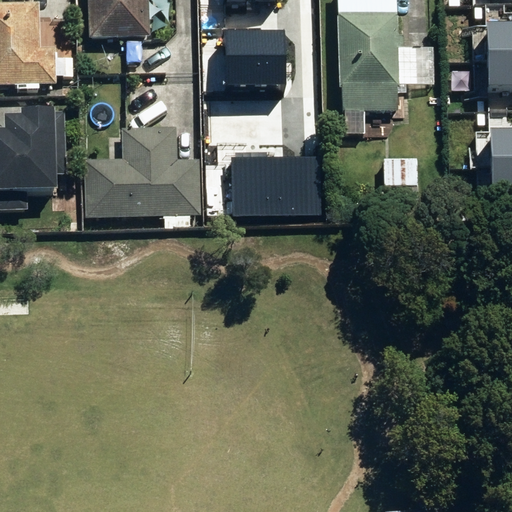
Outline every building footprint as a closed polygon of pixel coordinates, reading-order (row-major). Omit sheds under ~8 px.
[(152,0),(91,0),(92,41),(154,40),(152,0)] [(399,0),(340,0),(342,115),(348,115),(349,137),(368,137),(368,115),(402,114),(401,96),(408,96),(408,88),(437,87),(436,49),(407,50),(407,39),(400,39),(399,0)] [(43,4),(0,4),(0,89),(60,88),(59,51),(44,51),(43,4)] [(270,19),(208,20),(210,97),(272,95),(271,91),(291,90),(290,52),(271,53),(270,19)] [(511,21),(487,22),(488,86),(511,85),(511,21)] [(0,213),(30,213),(30,194),(63,193),(63,178),(69,178),(68,114),(61,114),(61,113),(27,114),(27,119),(10,119),(11,133),(0,133),(0,213)] [(511,127),(491,128),(492,188),(511,187),(511,127)] [(126,162),(87,163),(88,221),(204,218),(203,161),(179,161),(179,129),(125,130),(126,162)] [(420,162),(384,163),(385,189),(421,188),(420,162)]
